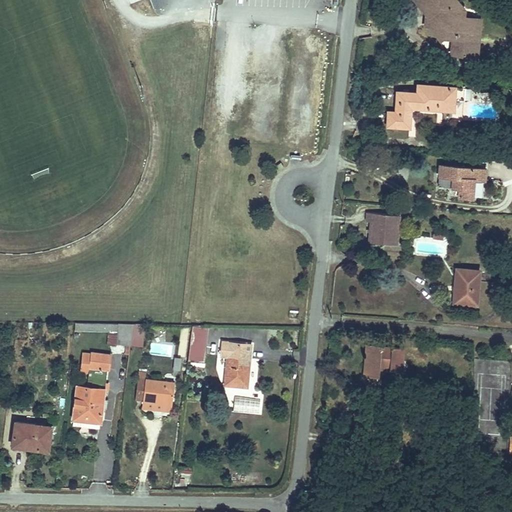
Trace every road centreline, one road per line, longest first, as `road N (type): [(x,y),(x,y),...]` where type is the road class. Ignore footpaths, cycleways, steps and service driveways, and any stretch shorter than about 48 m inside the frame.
road 1 (residential): [(295,505),(348,0)]
road 2 (unclassified): [(295,505),(0,498)]
road 3 (unknown): [(314,321),(511,337)]
